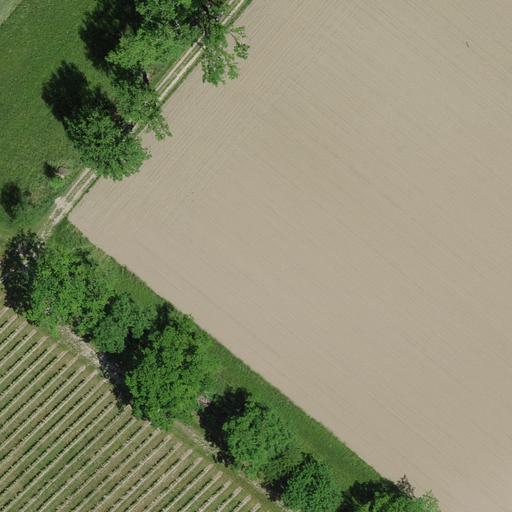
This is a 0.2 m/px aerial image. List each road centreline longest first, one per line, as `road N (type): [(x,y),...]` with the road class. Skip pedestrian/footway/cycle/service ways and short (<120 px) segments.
road 1 (track): [(39,227),(382,511)]
road 2 (track): [(310,511),(23,264),(24,244)]
road 3 (track): [(229,0),(24,244)]
